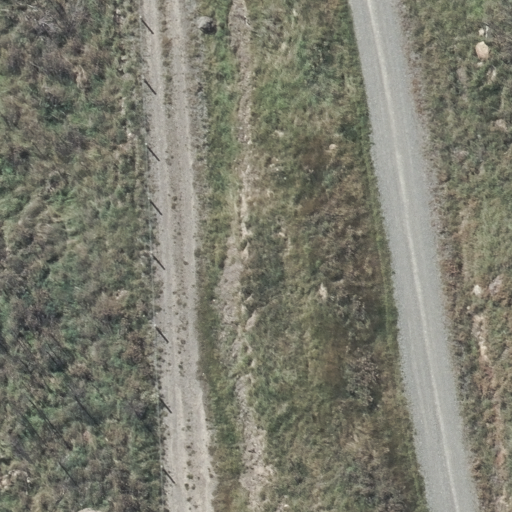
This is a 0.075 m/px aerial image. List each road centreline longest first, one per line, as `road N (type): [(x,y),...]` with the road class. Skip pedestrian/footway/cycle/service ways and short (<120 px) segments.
road 1 (track): [(391,0),(447,322),(467,511)]
road 2 (track): [(163,511),(113,0)]
